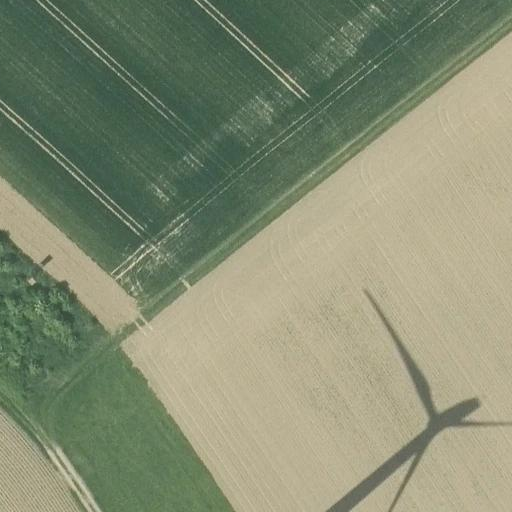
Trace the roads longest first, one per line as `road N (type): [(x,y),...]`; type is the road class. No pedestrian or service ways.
road 1 (track): [(0,394),(17,412),(511,24)]
road 2 (track): [(17,412),(87,511)]
